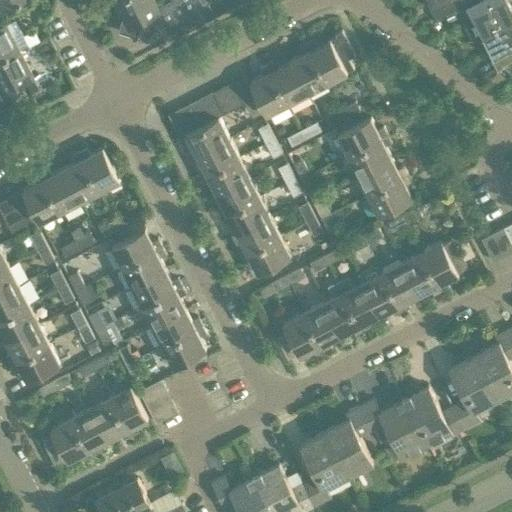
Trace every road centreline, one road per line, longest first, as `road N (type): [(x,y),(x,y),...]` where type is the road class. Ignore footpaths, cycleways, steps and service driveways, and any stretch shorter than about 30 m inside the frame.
road 1 (residential): [(268,393),(114,97)]
road 2 (residential): [(268,393),(511,273)]
road 3 (residential): [(114,97),(317,0)]
road 4 (residential): [(511,123),(358,0)]
road 5 (residential): [(215,511),(177,436),(268,393)]
road 6 (residential): [(0,151),(114,97)]
